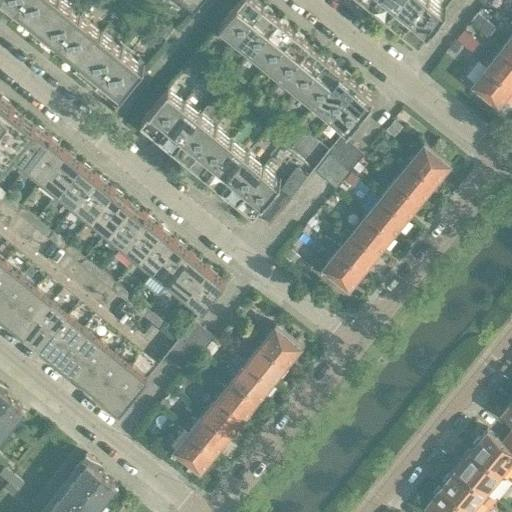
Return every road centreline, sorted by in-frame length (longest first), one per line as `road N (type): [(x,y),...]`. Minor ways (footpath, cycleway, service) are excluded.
road 1 (residential): [(351,344),(0,57)]
road 2 (residential): [(201,511),(0,349)]
road 3 (residential): [(508,154),(351,344)]
road 4 (residential): [(508,154),(316,0)]
road 5 (residential): [(367,511),(511,335)]
road 6 (residential): [(351,344),(218,511)]
